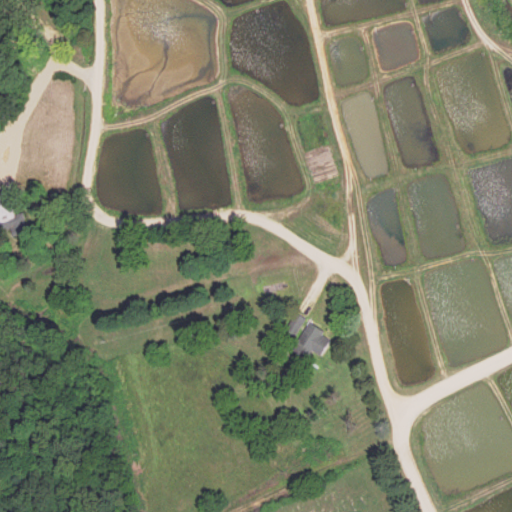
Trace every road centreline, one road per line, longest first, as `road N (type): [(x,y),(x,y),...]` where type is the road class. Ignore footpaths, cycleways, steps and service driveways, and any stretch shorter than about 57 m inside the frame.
road 1 (residential): [(427,511),(395,432),(306,0)]
road 2 (residential): [(357,261),(248,219),(119,225),(87,202),(97,0)]
road 3 (residential): [(237,511),(511,365)]
